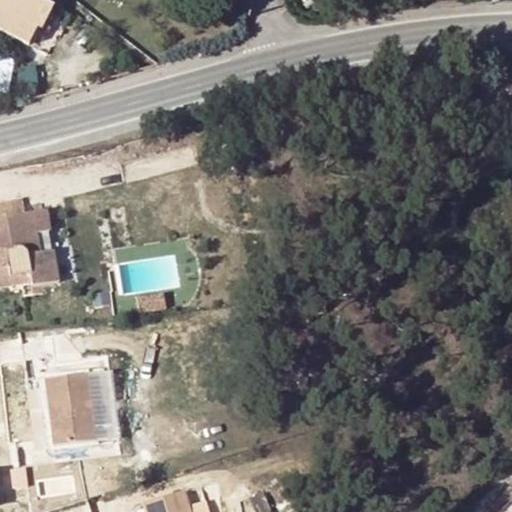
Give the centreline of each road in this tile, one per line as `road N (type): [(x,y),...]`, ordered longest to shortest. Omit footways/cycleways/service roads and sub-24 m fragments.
road 1 (secondary): [(0,136),(285,59)]
road 2 (secondary): [(285,59),(406,33),(511,28)]
